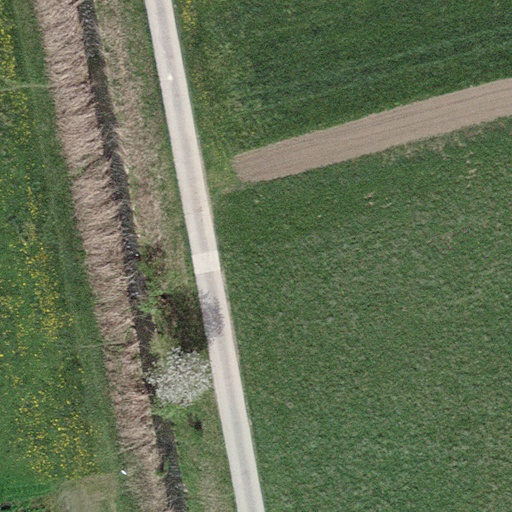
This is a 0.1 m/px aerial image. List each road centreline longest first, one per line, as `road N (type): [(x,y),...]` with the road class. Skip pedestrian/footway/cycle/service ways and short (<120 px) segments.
road 1 (track): [(110,511),(16,0)]
road 2 (track): [(159,0),(252,511)]
